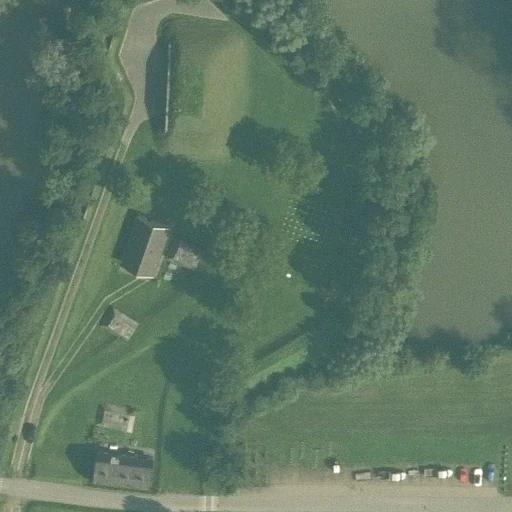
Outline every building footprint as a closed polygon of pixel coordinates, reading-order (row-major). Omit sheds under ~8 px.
[(171,43),(171,63),(169,120),(169,133),(177,133),(178,125),(203,126),(205,58),(178,57),(179,50),(177,43),(171,43)] [(152,273),(169,225),(138,214),(122,262),(152,273)] [(208,254),(183,242),(173,262),(198,274),(208,254)] [(359,293),(333,284),(324,308),(351,318),(359,293)] [(138,327),(116,311),(103,329),(125,345),(138,327)] [(130,410),(103,406),(100,428),(127,432),(130,410)] [(137,418),(132,416),(128,432),(133,433),(137,418)] [(148,487),(151,457),(97,451),(94,482),(148,487)]
